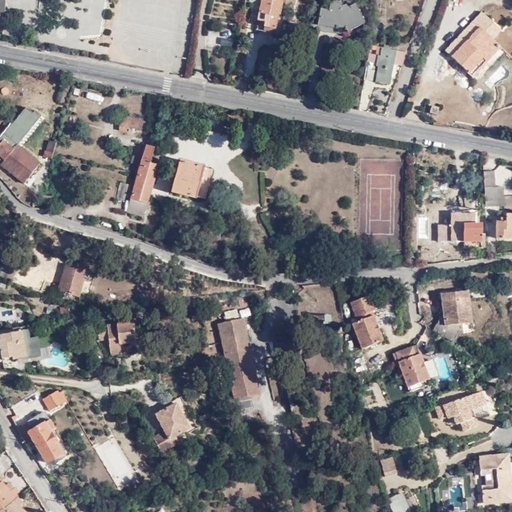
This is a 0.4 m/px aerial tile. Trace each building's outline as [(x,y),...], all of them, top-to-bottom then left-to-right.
[(275,33),(281,0),(261,0),(257,19),(267,22),(265,30),(275,33)] [(347,34),(365,18),(356,6),(349,11),(347,8),(342,13),(343,7),(332,4),(330,14),(321,12),(318,29),(347,34)] [(481,57),(487,63),(501,49),(493,41),(501,32),(482,15),(447,52),(466,72),(481,57)] [(222,38),(220,45),(232,47),(233,39),(222,38)] [(382,47),(379,64),(375,82),(387,84),(393,52),(397,52),(397,50),(399,42),(386,39),(385,47),(382,47)] [(368,61),(379,64),(382,47),(371,45),(368,61)] [(393,52),(387,84),(391,85),(394,64),(402,65),(406,52),(397,50),(397,52),(393,52)] [(472,78),(487,63),(481,57),(466,72),(472,78)] [(364,79),(374,81),(375,71),(366,69),(364,79)] [(438,107),(431,105),(428,112),(435,115),(438,107)] [(142,117),(120,116),(119,127),(141,128),(142,117)] [(5,139),(0,144),(0,156),(3,160),(0,163),(23,182),(39,161),(17,142),(14,147),(5,139)] [(43,155),(51,157),(56,140),(49,139),(47,148),(44,148),(43,155)] [(155,145),(146,142),(138,176),(129,204),(127,212),(143,217),(146,209),(158,163),(152,161),(155,145)] [(205,166),(182,159),(173,192),(197,198),(198,196),(205,168),(205,166)] [(212,170),(205,168),(198,196),(204,198),(212,170)] [(494,171),(484,171),(484,187),(495,187),(494,171)] [(131,186),(120,183),(117,198),(127,201),(131,186)] [(502,187),(495,187),(484,187),(485,197),(502,196),(503,196),(502,187)] [(511,195),(503,196),(502,196),(502,204),(502,206),(511,205),(511,195)] [(502,196),(485,197),(485,205),(502,204),(502,196)] [(511,209),(506,209),(506,212),(496,214),(496,235),(511,234),(511,209)] [(487,242),(486,229),(481,229),(482,218),(445,217),(444,237),(456,237),(465,236),(465,243),(487,242)] [(14,269),(2,265),(0,270),(0,281),(9,284),(14,269)] [(77,272),(60,267),(53,293),(52,298),(61,301),(62,295),(74,299),(78,283),(74,281),(77,272)] [(441,316),(433,331),(455,343),(463,329),(462,324),(472,322),(468,291),(441,295),(444,316),(441,316)] [(352,305),(358,319),(374,312),(378,311),(371,297),(352,305)] [(223,312),(224,320),(237,318),(236,310),(223,312)] [(376,319),(374,312),(358,319),(360,325),(376,319)] [(133,319),(96,324),(98,339),(109,337),(111,354),(126,352),(125,345),(125,342),(136,341),(133,319)] [(376,319),(360,325),(355,327),(365,351),(386,343),(376,319)] [(252,351),(246,320),(220,324),(226,355),(235,400),(260,394),(252,351)] [(28,335),(26,326),(0,332),(0,353),(1,356),(11,354),(12,357),(20,355),(32,352),(28,335)] [(36,333),(28,335),(32,352),(20,355),(21,358),(40,353),(36,333)] [(433,383),(420,348),(396,357),(398,363),(404,378),(406,377),(413,395),(431,388),(429,384),(433,383)] [(58,390),(43,400),(49,412),(69,400),(63,391),(59,393),(58,390)] [(22,420),(45,411),(38,394),(15,403),(22,420)] [(485,395),(477,398),(482,412),(475,414),(477,420),(492,416),(485,395)] [(482,412),(477,398),(440,411),(444,422),(450,421),(451,420),(452,422),(457,421),(459,428),(464,426),(468,434),(480,429),(477,420),(475,414),(482,412)] [(168,431),(156,437),(165,454),(184,443),(180,435),(194,427),(180,402),(159,414),(168,431)] [(428,414),(418,421),(428,434),(437,427),(428,414)] [(12,418),(26,442),(33,438),(47,461),(63,452),(50,431),(56,427),(51,419),(32,429),(28,422),(22,425),(17,416),(12,418)] [(500,493),(509,492),(505,455),(495,456),(494,452),(486,453),(487,457),(471,458),(476,499),(482,499),(500,497),(500,493)] [(398,469),(388,472),(391,487),(402,484),(398,469)] [(0,477),(0,511),(21,511),(25,509),(18,500),(20,498),(15,492),(18,489),(13,483),(12,483),(8,487),(4,481),(0,477)] [(8,477),(4,481),(8,487),(12,483),(13,483),(8,477)] [(510,500),(509,492),(500,493),(500,497),(482,499),(482,503),(510,500)]
